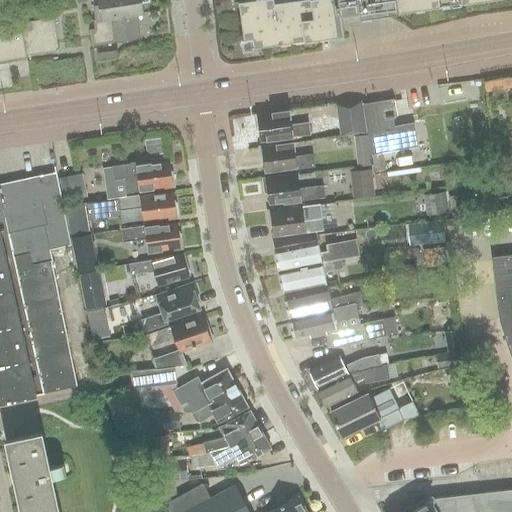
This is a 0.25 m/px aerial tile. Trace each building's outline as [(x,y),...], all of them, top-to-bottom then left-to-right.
[(100,0),(101,4),(94,5),(98,29),(91,30),(93,45),(141,37),(137,14),(144,13),(141,0),(100,0)] [(345,32),(343,19),(340,0),(280,0),(276,1),(275,0),(233,0),(234,2),(240,1),(246,46),(345,32)] [(361,16),(358,0),(340,0),(343,19),(361,16)] [(358,0),(361,16),(471,0),(358,0)] [(21,23),(22,30),(24,30),(27,55),(59,50),(54,18),(21,23)] [(0,61),(27,57),(27,59),(28,59),(27,55),(24,30),(22,30),(0,34),(0,61)] [(372,155),(419,146),(414,122),(399,125),(394,99),(363,104),(372,155)] [(362,101),(338,105),(342,135),(366,132),(362,101)] [(293,137),(311,134),(309,122),(291,125),(289,111),(256,115),(258,128),(260,129),(262,141),(293,137)] [(360,165),(371,164),(368,137),(357,138),(360,165)] [(160,138),(145,140),(146,150),(152,155),(162,154),(160,138)] [(297,168),(315,166),(313,154),(295,157),(294,143),(260,147),(262,160),(265,161),(266,171),(281,169),(281,171),(297,169),(297,168)] [(373,155),(376,170),(386,169),(383,154),(373,155)] [(151,164),(151,163),(137,164),(114,167),(116,179),(125,178),(127,192),(141,190),(159,188),(159,187),(173,185),(173,184),(174,183),(173,172),(171,171),(170,162),(151,164)] [(50,250),(72,246),(56,166),(55,167),(56,172),(0,184),(0,395),(1,401),(0,401),(0,403),(45,393),(77,386),(50,250)] [(375,195),(372,168),(351,170),(354,198),(375,195)] [(88,194),(83,170),(60,176),(65,199),(88,194)] [(324,185),(318,186),(300,188),(298,174),(265,179),(266,191),(269,193),(271,203),(284,201),(285,203),(302,201),(302,200),(326,197),(324,185)] [(425,195),(428,215),(450,212),(446,191),(425,195)] [(177,215),(178,212),(177,203),(175,202),(174,193),(155,195),(155,193),(119,198),(120,209),(137,207),(137,206),(143,205),(145,221),(163,219),(163,218),(177,216),(177,215)] [(376,222),(374,203),(351,206),(353,225),(376,222)] [(90,231),(85,204),(66,208),(71,234),(90,231)] [(306,232),(324,230),(322,218),(304,220),(302,206),(269,211),(271,223),(274,224),(275,235),(289,233),(289,235),(306,233),(306,232)] [(159,224),(123,229),(111,231),(112,242),(141,238),(141,237),(147,236),(149,252),(167,250),(167,249),(181,247),(181,245),(183,245),(180,223),(159,226),(159,224)] [(408,248),(447,244),(445,223),(406,226),(408,248)] [(93,234),(72,238),(76,259),(97,255),(93,234)] [(330,251),(330,253),(321,255),(318,240),(275,249),(279,271),(323,262),(341,259),(339,249),(330,251)] [(188,275),(190,272),(185,253),(168,258),(168,257),(153,261),(153,260),(130,264),(132,274),(155,271),(159,285),(189,277),(188,275)] [(511,254),(492,257),(500,321),(511,356),(511,254)] [(327,284),(325,271),(343,268),(341,259),(323,262),(279,271),(284,292),(327,284)] [(102,305),(95,274),(80,277),(87,308),(102,305)] [(166,320),(200,308),(196,298),(197,295),(194,284),(158,297),(164,313),(132,325),(136,335),(168,324),(166,320)] [(360,292),(349,295),(331,299),(328,287),(285,297),(290,318),(333,308),(351,304),(352,307),(356,307),(364,305),(360,292)] [(395,316),(384,319),(358,325),(355,313),(357,312),(356,307),(352,307),(351,304),(333,308),(290,318),(295,340),(338,330),(338,329),(342,328),(343,334),(330,336),(332,347),(352,345),(367,340),(399,332),(395,316)] [(174,333),(180,350),(154,358),(157,368),(157,369),(176,367),(187,366),(182,351),(212,340),(211,339),(213,338),(205,317),(187,323),(187,321),(148,335),(152,346),(170,340),(168,335),(174,333)] [(107,327),(90,330),(93,343),(109,339),(107,327)] [(127,335),(124,328),(116,331),(118,338),(127,335)] [(444,334),(448,353),(461,350),(458,332),(444,334)] [(466,363),(464,350),(461,350),(448,353),(436,355),(438,368),(466,363)] [(349,374),(359,370),(359,371),(374,367),(377,366),(375,358),(364,361),(363,358),(346,366),(341,357),(331,360),(310,370),(319,388),(349,374)] [(353,382),(361,379),(365,377),(366,383),(390,378),(387,364),(377,366),(374,367),(359,371),(359,370),(349,374),(319,388),(328,407),(358,392),(353,382)] [(471,377),(465,366),(454,372),(460,383),(471,377)] [(177,384),(176,367),(157,369),(157,368),(131,371),(135,389),(177,384)] [(194,412),(238,388),(228,369),(202,383),(198,376),(173,390),(185,412),(194,412)] [(482,388),(491,385),(486,372),(477,375),(482,388)] [(466,408),(482,405),(479,384),(462,387),(466,408)] [(248,407),(238,388),(194,412),(200,422),(214,415),(218,423),(248,407)] [(114,417),(132,413),(127,394),(109,398),(114,417)] [(382,431),(404,420),(394,399),(375,408),(368,394),(331,413),(343,436),(376,420),(382,431)] [(231,446),(261,429),(251,411),(221,427),(226,436),(204,443),(207,453),(210,452),(231,446)] [(180,428),(180,413),(149,414),(150,429),(180,428)] [(271,448),(261,429),(231,446),(210,452),(217,466),(236,455),(241,465),(271,448)] [(50,467),(43,433),(7,441),(22,511),(57,511),(60,511),(53,478),(66,475),(64,464),(50,467)] [(168,457),(168,437),(154,437),(154,457),(168,457)] [(189,479),(186,459),(158,462),(160,482),(189,479)] [(249,511),(236,487),(212,500),(203,483),(167,503),(172,511),(249,511)] [(511,511),(511,489),(436,498),(427,504),(427,503),(411,511),(511,511)] [(306,511),(298,496),(270,511),(306,511)]
